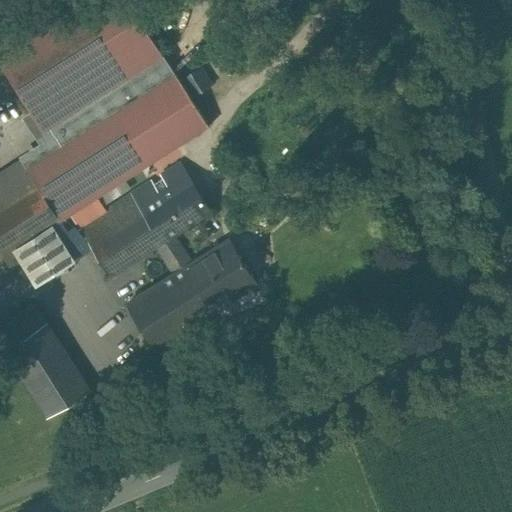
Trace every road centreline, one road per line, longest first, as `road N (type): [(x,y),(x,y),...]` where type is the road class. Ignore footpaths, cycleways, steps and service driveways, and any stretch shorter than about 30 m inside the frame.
road 1 (tertiary): [(72,511),(511,329)]
road 2 (unclassified): [(456,0),(511,286)]
